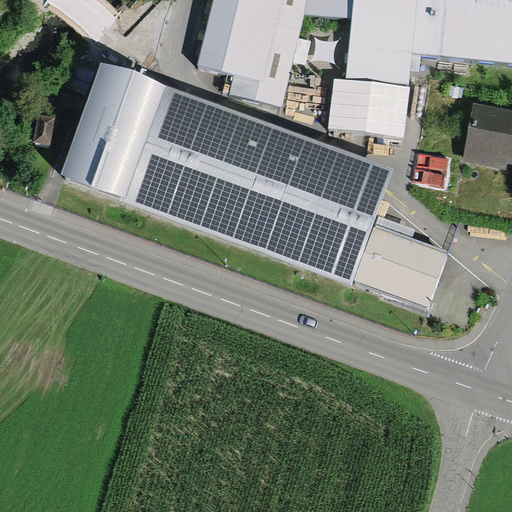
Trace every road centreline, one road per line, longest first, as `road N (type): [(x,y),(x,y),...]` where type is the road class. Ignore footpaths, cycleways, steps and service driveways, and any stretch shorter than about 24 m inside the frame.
road 1 (tertiary): [(479,391),(0,215)]
road 2 (residential): [(441,511),(479,391)]
